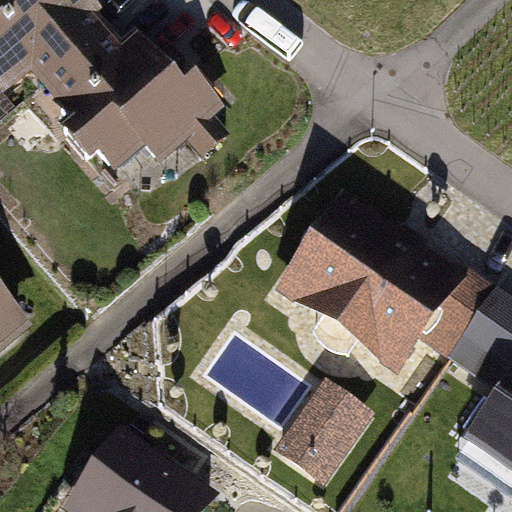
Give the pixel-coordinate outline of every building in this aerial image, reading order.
[(84,0),(0,0),(0,93),(29,61),(78,105),(62,123),(144,195),(214,116),(137,49),(125,63),(74,18),(87,2),(84,0)] [(460,287),(347,212),(285,305),(398,380),(460,287)] [(443,368),(488,398),(438,471),(500,511),(511,511),(511,313),(491,299),(443,368)] [(0,305),(0,377),(36,347),(0,305)] [(211,511),(215,507),(114,435),(58,511),(211,511)]
